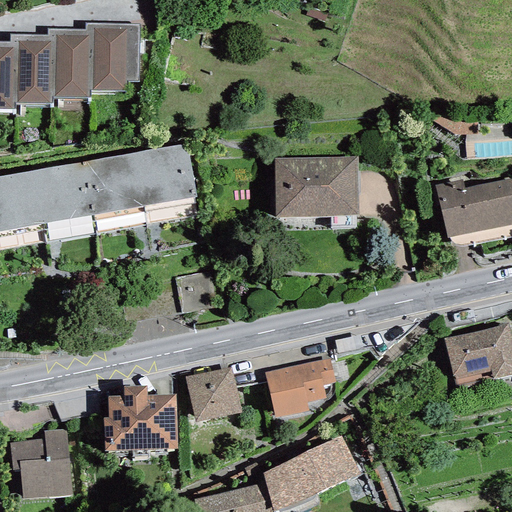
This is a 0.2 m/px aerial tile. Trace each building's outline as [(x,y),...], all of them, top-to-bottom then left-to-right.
[(85,25),(85,31),(90,31),(90,94),(127,95),(127,82),(138,82),(138,25),(85,25)] [(48,30),(48,36),(53,36),(52,96),(89,97),(90,94),(90,31),(85,31),(48,30)] [(11,34),(10,43),(16,43),(14,103),(51,104),(52,96),(53,36),(48,36),(11,34)] [(10,43),(0,42),(0,110),(13,111),(14,103),(16,43),(10,43)] [(440,109),(432,121),(454,135),(477,135),(477,123),(461,122),(440,109)] [(186,144),(133,153),(146,225),(197,216),(194,198),(196,197),(186,144)] [(133,153),(81,163),(94,234),(146,225),(133,153)] [(357,157),(274,159),(275,218),(358,216),(357,157)] [(81,163),(33,172),(46,243),(94,234),(81,163)] [(33,172),(0,177),(0,249),(46,243),(33,172)] [(462,180),(435,186),(446,239),(511,224),(511,177),(464,188),(462,180)] [(211,272),(174,279),(181,314),(217,307),(211,272)] [(511,341),(508,323),(443,339),(453,381),(491,372),(493,380),(511,375),(511,341)] [(329,359),(264,373),(275,419),(308,411),(306,403),(325,399),(322,386),(335,383),(329,359)] [(231,367),(185,378),(195,423),(241,412),(231,367)] [(146,386),(122,387),(123,396),(108,396),(108,417),(103,417),(104,451),(177,449),(175,394),(146,395),(146,386)] [(66,430),(43,432),(44,439),(9,442),(12,470),(20,469),(22,500),(71,495),(66,430)] [(262,473),(265,483),(271,511),(273,511),(360,474),(340,436),(306,451),(262,473)] [(271,511),(265,483),(193,500),(196,511),(271,511)]
